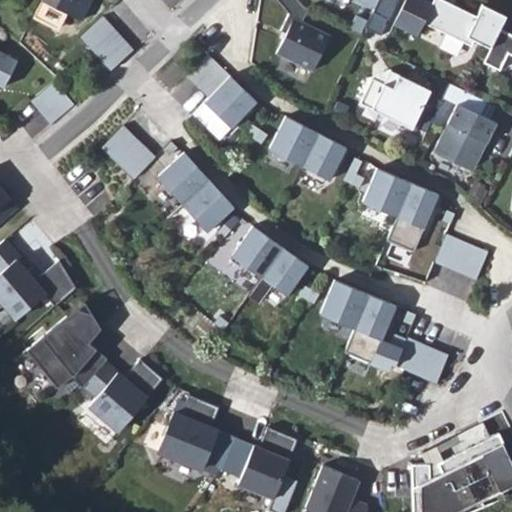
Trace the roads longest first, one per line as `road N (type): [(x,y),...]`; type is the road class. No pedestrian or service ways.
road 1 (residential): [(173,35),(29,164),(125,302),(198,361),(364,430),(405,432),(502,378)]
road 2 (residential): [(197,11),(265,93),(453,194),(511,256)]
